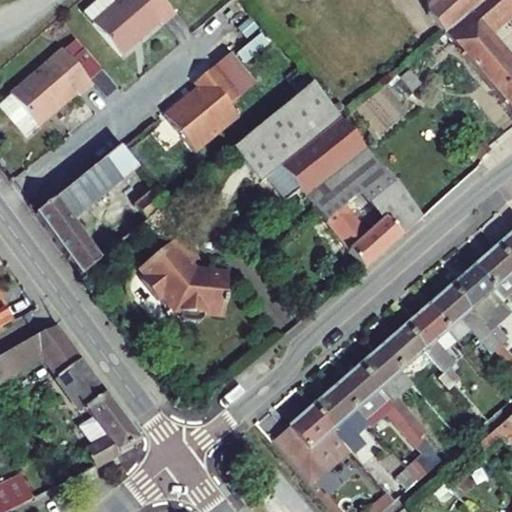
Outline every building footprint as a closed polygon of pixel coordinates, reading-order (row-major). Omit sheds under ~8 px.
[(119,0),(92,24),(120,56),(155,25),(157,28),(172,16),(157,0),(119,0)] [(511,0),(424,0),(426,12),(443,32),(464,13),(469,9),(479,0),(511,0)] [(511,0),(479,0),(469,9),(487,29),(511,6),(511,0)] [(464,13),(443,32),(511,110),(511,67),(482,33),(464,13)] [(0,102),(0,108),(25,137),(76,93),(79,96),(91,86),(87,82),(98,72),(81,52),(69,61),(61,51),(0,102)] [(195,96),(161,122),(192,161),(237,127),(227,114),(238,106),(214,75),(192,92),(195,96)] [(360,267),(423,215),(311,82),(253,131),(360,267)] [(481,139),(472,148),(481,158),(491,149),(481,139)] [(79,288),(99,270),(71,230),(135,176),(118,155),(34,223),(79,288)] [(164,212),(151,196),(130,215),(143,230),(164,212)] [(511,227),(506,221),(483,242),(503,264),(511,274),(511,227)] [(489,296),(511,275),(511,274),(503,264),(483,242),(460,263),(480,286),(489,296)] [(195,267),(175,244),(137,278),(144,286),(139,290),(157,309),(161,305),(174,319),(180,319),(180,324),(183,329),(198,330),(202,326),(203,321),(223,322),(227,280),(194,277),(189,272),(195,267)] [(489,296),(480,286),(460,263),(438,283),(475,325),(497,305),(489,296)] [(478,328),(475,325),(438,283),(417,303),(436,325),(447,316),(467,339),(472,335),(503,371),(511,380),(511,366),(510,364),(502,355),(488,339),(478,328)] [(445,335),(436,325),(417,303),(393,324),(413,347),(421,356),(466,406),(474,399),(439,359),(441,358),(431,347),(445,335)] [(486,321),(478,328),(488,339),(496,332),(486,321)] [(390,367),(413,347),(393,324),(370,345),(390,367)] [(89,459),(121,443),(70,364),(40,327),(13,342),(0,350),(0,373),(24,360),(41,385),(63,419),(78,409),(94,437),(80,445),(89,459)] [(403,382),(390,367),(370,345),(348,365),(367,388),(381,402),(403,382)] [(511,345),(502,355),(510,364),(511,366),(511,345)] [(457,413),(466,406),(421,356),(413,363),(457,413)] [(346,407),(367,388),(348,365),(326,385),(346,407)] [(323,428),(346,407),(326,385),(304,406),(323,428)] [(511,399),(495,415),(502,423),(504,426),(511,418),(511,399)] [(396,404),(388,411),(398,421),(405,414),(396,404)] [(342,448),(323,428),(304,406),(281,427),(272,435),(310,477),(342,448)] [(424,465),(431,458),(398,421),(388,411),(381,417),(424,465)] [(463,445),(469,452),(502,423),(495,415),(463,445)] [(354,461),(362,454),(352,443),(344,451),(354,461)] [(409,477),(418,469),(410,460),(400,468),(409,477)] [(0,510),(30,496),(18,471),(0,479),(0,510)] [(464,511),(476,511),(469,503),(462,509),(464,511)]
